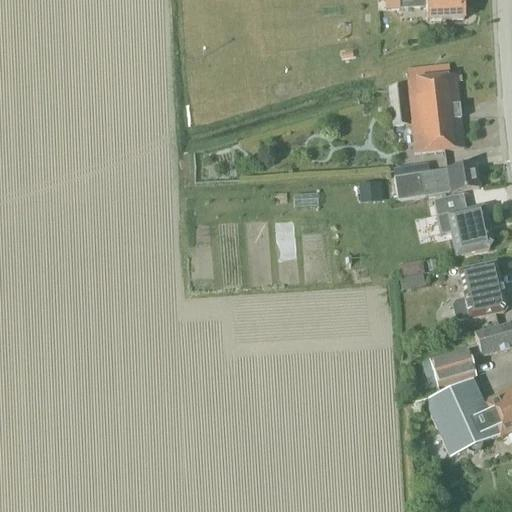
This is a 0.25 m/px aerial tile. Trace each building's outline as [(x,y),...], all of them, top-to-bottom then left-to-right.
[(383,0),(383,12),(399,11),(415,10),(425,10),(426,23),(463,22),(461,0),(383,0)] [(413,156),(415,156),(463,151),(456,84),(455,78),(406,83),(413,156)] [(391,129),(407,127),(403,88),(387,90),(391,129)] [(446,172),(428,175),(420,176),(393,181),(396,203),(424,199),(478,190),(474,167),(446,172)] [(378,184),(359,186),(359,187),(361,205),(380,203),(379,186),(378,184)] [(455,259),(487,252),(490,248),(481,209),(465,213),(462,197),(432,204),(440,238),(449,236),(455,259)] [(421,263),(407,265),(410,279),(422,276),(424,276),(421,263)] [(468,323),(506,315),(494,265),(457,273),(463,301),(454,304),(451,309),(453,321),(459,324),(468,322),(468,323)] [(422,276),(410,279),(412,291),(424,288),(422,276)] [(436,390),(474,379),(469,362),(480,359),(480,360),(511,350),(511,336),(509,327),(473,337),(477,349),(428,363),(436,390)] [(511,389),(480,404),(471,384),(427,404),(428,414),(449,460),(496,439),(497,442),(511,434),(511,389)]
